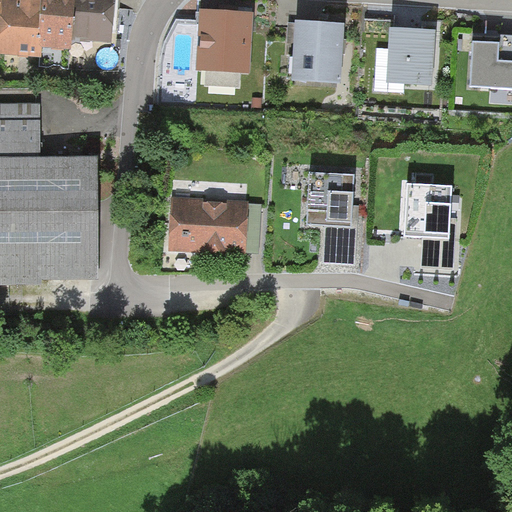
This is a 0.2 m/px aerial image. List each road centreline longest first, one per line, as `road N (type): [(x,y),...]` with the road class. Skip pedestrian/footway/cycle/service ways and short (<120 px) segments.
road 1 (residential): [(164,0),(151,21),(118,283),(353,281),(452,301)]
road 2 (track): [(0,473),(183,387),(273,334),(292,311),(294,279)]
road 3 (track): [(25,462),(55,471),(98,466),(301,407)]
